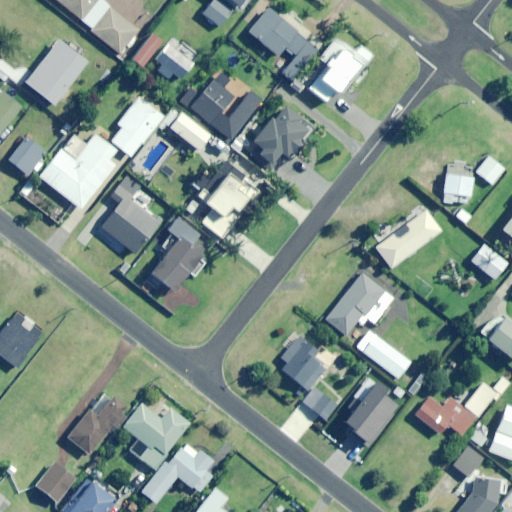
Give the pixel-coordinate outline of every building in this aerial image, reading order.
[(55,0),(93,31),(91,32),(118,54),(138,30),(101,0),(55,0)] [(220,26),(232,10),(218,0),(213,0),(203,13),(220,26)] [(281,11),(277,16),(268,8),(249,32),(277,55),(284,47),(295,56),(280,74),(290,82),(321,44),(281,11)] [(140,69),(162,41),(151,33),(130,60),(140,69)] [(359,46),(353,53),(334,38),(317,59),(325,66),(307,88),(325,102),(334,91),(337,93),(359,65),(362,67),(371,56),(359,46)] [(68,87),(87,63),(57,40),(24,82),(53,105),(58,98),(64,102),(73,91),(68,87)] [(199,56),(182,42),(175,50),(168,44),(155,59),(165,68),(161,74),(174,85),(199,56)] [(233,96),(213,80),(191,107),(231,140),(260,104),(251,97),(236,116),(225,107),(233,96)] [(0,130),(19,107),(0,92),(0,130)] [(142,145),(164,118),(145,102),(134,116),(127,111),(116,124),(121,129),(110,142),(129,157),(140,143),(142,145)] [(268,168),(278,154),(285,158),(288,154),(292,157),(314,128),(283,105),(271,121),(269,119),(253,142),(257,145),(250,155),(268,168)] [(197,150),(209,136),(180,113),(168,128),(197,150)] [(108,160),(115,151),(94,135),(75,159),(61,148),(39,177),(81,209),(115,165),(108,160)] [(40,159),(45,152),(26,136),(6,160),(26,176),(33,168),(36,171),(43,162),(40,159)] [(491,185),(503,169),(486,156),(474,172),(491,185)] [(234,189),(243,177),(225,162),(209,181),(218,188),(193,219),(219,240),(239,214),(235,211),(245,198),(234,189)] [(444,175),(441,203),(451,204),(451,201),(466,202),(466,196),(469,197),(471,177),(444,175)] [(79,238),(86,244),(94,235),(118,253),(124,245),(134,253),(159,222),(130,199),(140,186),(127,176),(79,238)] [(390,268),(439,231),(423,210),(374,247),(390,268)] [(190,246),(198,236),(177,219),(167,232),(177,239),(144,281),(155,290),(161,281),(174,291),(188,273),(194,278),(208,260),(190,246)] [(263,271),(273,258),(238,230),(228,243),(263,271)] [(494,279),(506,264),(483,246),(471,261),(494,279)] [(323,320),(344,337),(355,322),(361,326),(367,319),(373,323),(392,299),(361,273),(323,320)] [(0,352),(18,368),(27,357),(24,355),(37,339),(12,319),(0,333),(0,352)] [(511,324),(505,319),(487,338),(511,360),(511,324)] [(407,360),(374,335),(367,344),(357,337),(352,343),(394,376),(407,360)] [(307,390),(325,368),(315,359),(319,354),(305,341),(297,350),(292,346),(282,357),(287,361),(281,368),(307,390)] [(404,386),(418,369),(410,363),(397,381),(404,386)] [(440,433),(445,428),(447,430),(450,427),(461,435),(495,394),(482,383),(462,409),(449,398),(443,407),(430,397),(416,414),(440,433)] [(336,406),(314,388),(303,403),(325,420),(336,406)] [(380,432),(403,403),(383,388),(360,417),(380,432)] [(68,436),(89,454),(112,426),(115,428),(124,416),(121,414),(126,408),(107,393),(91,413),(88,411),(68,436)] [(167,408),(159,419),(139,404),(121,428),(138,440),(129,451),(153,469),(187,424),(167,408)] [(511,407),(507,406),(489,451),(511,460),(511,407)] [(204,471),(212,461),(199,451),(197,453),(186,444),(182,449),(180,447),(167,464),(164,462),(140,492),(154,503),(176,477),(190,488),(192,487),(198,492),(211,476),(204,471)] [(468,477),(482,459),(467,447),(453,465),(468,477)] [(56,501),(73,478),(53,463),(36,486),(56,501)] [(457,511),(492,511),(499,503),(500,480),(473,479),(472,493),(457,511)] [(100,511),(111,498),(86,480),(61,511),(100,511)] [(223,511),(218,508),(226,498),(213,488),(194,511),(223,511)]
